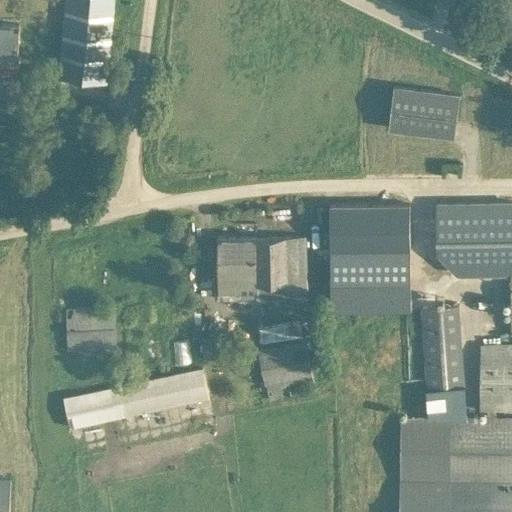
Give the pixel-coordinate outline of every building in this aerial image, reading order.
[(116,0),(66,0),(60,74),(109,78),(116,0)] [(511,0),(488,0),(479,36),(511,45),(511,0)] [(0,67),(22,67),(22,10),(0,10),(0,67)] [(454,126),(459,92),(393,83),(388,116),(454,126)] [(511,195),(437,195),(436,247),(457,269),(511,269),(511,195)] [(410,302),(408,197),(328,198),(331,304),(410,302)] [(309,291),(309,228),(218,228),(218,291),(309,291)] [(480,414),(464,414),(459,302),(422,304),(427,414),(402,413),(400,511),(511,511),(511,272),(511,276),(511,294),(511,326),(511,338),(504,338),(504,319),(481,319),(480,414)] [(118,346),(116,308),(61,310),(63,348),(118,346)] [(208,351),(204,328),(192,330),(196,353),(208,351)] [(307,336),(261,346),(272,393),(317,383),(307,336)] [(204,367),(68,397),(76,431),(212,401),(204,367)]
